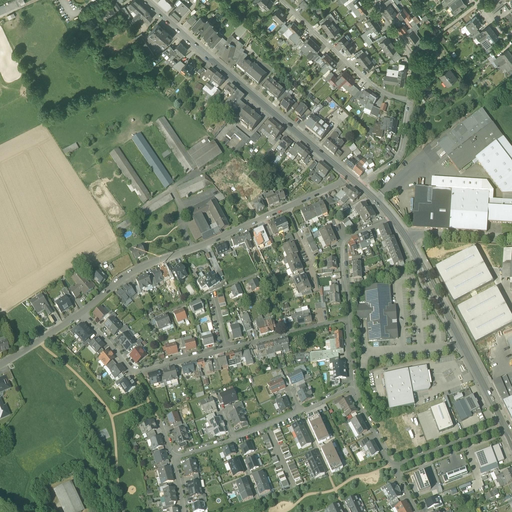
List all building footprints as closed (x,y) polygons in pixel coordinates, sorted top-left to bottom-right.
[(0,14),(25,3),(24,0),(10,0),(0,4),(0,14)] [(133,0),(128,6),(134,10),(134,11),(137,8),(135,6),(138,3),(134,0),(133,0)] [(167,10),(170,7),(161,0),(159,0),(158,2),(167,10)] [(264,6),(267,9),(273,3),(271,1),(269,0),(259,0),(258,2),(263,7),(264,6)] [(299,5),(304,10),(308,6),(304,0),(299,5)] [(352,0),(348,3),(353,11),(357,8),(363,3),(360,0),(352,0)] [(389,18),(396,13),(401,10),(400,10),(396,4),(394,1),(396,0),(387,0),(384,2),(387,6),(382,9),(389,18)] [(451,11),(454,14),(459,10),(466,5),(466,4),(464,2),(463,2),(461,0),(457,0),(456,1),(451,5),(450,6),(449,6),(450,6),(448,7),(451,11)] [(169,15),(176,22),(177,22),(177,21),(190,8),(185,4),(182,1),(177,6),(174,9),(169,15)] [(134,24),(142,15),(146,10),(140,5),(138,3),(135,6),(137,8),(134,11),(137,14),(134,17),(131,20),(133,24),(134,24)] [(363,3),(357,8),(361,13),(364,12),(367,9),(363,3)] [(100,14),(106,22),(110,20),(109,18),(110,17),(116,14),(110,5),(106,8),(107,9),(100,14)] [(500,10),(511,25),(511,15),(505,6),(500,10)] [(281,22),(284,20),(284,19),(283,18),(286,15),(279,8),(272,16),(277,21),(278,19),(281,22)] [(403,8),(400,10),(401,10),(396,13),(399,17),(402,18),(403,17),(408,14),(407,14),(403,8)] [(150,13),(146,10),(142,15),(149,22),(149,21),(150,21),(151,20),(153,18),(149,14),(150,13)] [(131,13),(130,11),(127,13),(125,15),(127,19),(129,17),(131,20),(134,17),(131,13)] [(359,17),(361,20),(367,16),(364,12),(361,13),(362,14),(359,17)] [(321,24),(330,18),(333,16),(331,13),(324,18),(325,20),(321,24)] [(412,27),(416,24),(412,18),(408,13),(407,14),(408,14),(403,17),(407,22),(407,21),(409,23),(412,27)] [(187,21),(192,26),(197,20),(192,16),(187,21)] [(199,30),(204,34),(211,26),(212,25),(208,21),(209,20),(208,19),(206,21),(205,20),(204,21),(200,18),(201,16),(200,16),(197,20),(192,26),(191,26),(197,31),(199,30)] [(330,18),(335,25),(339,22),(337,19),(336,20),(333,16),(330,18)] [(369,26),(371,28),(377,23),(373,17),(367,22),(369,26)] [(468,34),(476,28),(480,26),(479,25),(480,23),(476,17),(465,25),(463,27),(468,34)] [(321,24),(326,31),(335,25),(330,18),(321,24)] [(288,28),(293,32),(298,27),(293,22),(291,25),(290,25),(288,27),(288,28)] [(247,28),(241,23),(235,30),(239,34),(238,35),(238,36),(240,37),(247,28)] [(381,28),(377,23),(371,28),(366,32),(365,32),(361,35),(364,40),(369,37),(370,36),(369,35),(371,33),(373,37),(377,34),(379,32),(378,31),(381,28)] [(280,33),(281,35),(282,34),(284,32),(288,28),(288,27),(287,26),(285,24),(282,27),(278,30),(281,32),(280,33)] [(149,34),(164,47),(172,38),(157,25),(149,34)] [(337,28),(335,25),(326,31),(331,37),(332,37),(339,32),(336,29),(337,28)] [(398,30),(401,34),(407,30),(403,25),(398,30)] [(215,30),(211,26),(204,34),(203,35),(208,40),(207,41),(213,46),(214,46),(219,40),(222,36),(221,37),(217,33),(218,32),(217,31),(218,30),(216,29),(215,30)] [(480,42),(485,38),(484,36),(488,33),(489,33),(492,31),(489,26),(480,33),(477,35),(476,36),(476,37),(479,40),(480,42)] [(303,32),(298,27),(293,32),(289,36),(295,42),(300,37),(302,35),(301,34),(303,32)] [(289,36),(293,32),(288,28),(284,32),(289,37),(289,36)] [(468,34),(471,37),(472,36),(478,31),(476,28),(468,34)] [(498,38),(492,31),(489,33),(488,33),(484,36),(485,38),(480,42),(486,50),(489,48),(491,46),(489,44),(498,38)] [(332,37),(334,40),(339,36),(341,35),(339,32),(332,37)] [(406,36),(411,44),(413,43),(417,39),(412,32),(409,33),(406,36)] [(226,41),(223,44),(222,46),(225,48),(227,43),(235,45),(234,46),(240,50),(242,47),(243,45),(231,35),(226,41)] [(377,39),(380,43),(387,38),(385,35),(377,39)] [(289,36),(289,37),(287,38),(287,39),(295,47),(296,46),(294,43),(295,42),(289,36)] [(338,41),(343,48),(350,43),(348,41),(345,36),(341,39),(338,41)] [(294,43),(296,46),(301,40),(302,39),(300,37),(295,42),(294,43)] [(381,46),(384,49),(392,43),(388,37),(387,38),(380,43),(382,46),(381,46)] [(148,58),(150,61),(155,58),(142,38),(137,41),(148,58)] [(303,42),(305,43),(310,48),(315,43),(310,38),(307,41),(306,40),(304,42),(303,42)] [(214,46),(219,50),(222,46),(223,44),(219,40),(214,46)] [(304,42),(301,40),(296,46),(295,47),(294,48),(298,52),(300,49),(305,43),(303,42),(304,42)] [(351,42),(350,43),(343,48),(348,54),(352,51),(355,48),(351,42)] [(173,50),(176,52),(179,48),(180,49),(183,46),(180,43),(174,49),(173,50)] [(227,43),(225,48),(223,56),(231,59),(234,46),(235,45),(227,43)] [(304,53),(310,48),(305,43),(300,49),(304,53)] [(320,47),(315,43),(310,48),(304,53),(310,59),(317,53),(319,51),(318,49),(320,47)] [(397,49),(392,43),(384,49),(386,53),(387,52),(389,55),(396,50),(397,49)] [(167,55),(170,51),(172,48),(170,46),(166,49),(160,54),(164,58),(167,55)] [(187,50),(183,46),(180,49),(179,48),(176,52),(177,53),(176,53),(178,55),(179,54),(181,56),(184,54),(187,50)] [(222,46),(219,50),(217,52),(223,56),(225,48),(222,46)] [(240,50),(234,46),(231,59),(234,59),(236,62),(238,60),(243,51),(240,50)] [(354,54),(357,57),(364,52),(361,49),(354,54)] [(401,57),(399,54),(396,50),(389,55),(392,58),(392,59),(394,62),(401,57)] [(499,67),(502,64),(511,57),(511,56),(508,50),(496,59),(494,61),(497,65),(499,67)] [(170,51),(167,55),(164,58),(166,60),(169,57),(171,59),(172,59),(175,55),(172,53),(170,51)] [(247,54),(243,51),(238,60),(236,62),(236,63),(238,65),(244,59),(247,54)] [(356,58),(361,64),(369,58),(367,54),(366,55),(364,52),(357,57),(356,58)] [(313,61),(315,59),(319,55),(317,53),(310,59),(313,61)] [(320,66),(323,68),(332,59),(327,54),(325,56),(323,55),(321,57),(318,61),(321,64),(321,65),(320,66)] [(166,60),(173,65),(176,63),(172,59),(171,59),(169,57),(166,60)] [(511,57),(502,64),(505,68),(508,71),(511,67),(511,57)] [(371,60),(369,58),(361,64),(366,70),(367,70),(373,64),(371,61),(372,61),(371,60)] [(237,67),(246,75),(253,67),(250,64),(249,65),(243,60),(244,59),(238,65),(237,67)] [(332,59),(323,68),(321,70),(324,74),(329,69),(330,70),(337,63),(332,59)] [(173,66),(179,71),(182,69),(185,65),(180,60),(173,66)] [(182,69),(190,76),(196,68),(192,65),(193,64),(191,63),(190,63),(188,61),(185,65),(182,69)] [(254,66),(266,76),(267,75),(254,65),(254,66)] [(254,66),(253,67),(246,75),(258,85),(266,76),(254,66)] [(207,79),(210,82),(211,81),(216,74),(211,69),(205,77),(207,79)] [(386,75),(397,77),(398,70),(387,69),(386,75)] [(403,71),(402,71),(398,70),(397,77),(404,78),(405,71),(403,71)] [(441,77),(447,85),(455,78),(449,70),(441,77)] [(337,89),(342,84),(350,76),(345,71),(343,73),(342,72),(338,76),(339,77),(337,79),(337,78),(333,75),(328,80),(337,89)] [(330,72),(326,77),(325,78),(327,81),(328,80),(333,75),(334,74),(331,72),(330,72)] [(216,74),(211,81),(216,85),(219,88),(224,81),(216,74)] [(383,82),(396,84),(397,77),(386,75),(384,75),(383,82)] [(355,81),(350,76),(342,84),(350,92),(356,87),(352,83),(355,81)] [(404,78),(397,77),(396,84),(403,85),(404,78)] [(208,90),(210,92),(214,88),(216,85),(211,81),(210,82),(205,88),(208,90)] [(263,89),(277,101),(280,98),(284,93),(270,81),(263,89)] [(231,98),(232,98),(237,92),(229,85),(224,92),(231,98)] [(350,92),(354,96),(359,91),(359,90),(356,87),(350,92)] [(218,91),(214,88),(210,92),(208,90),(206,93),(208,95),(212,99),(218,91)] [(212,99),(214,100),(217,97),(220,93),(218,91),(212,99)] [(362,93),(359,91),(354,96),(353,97),(356,99),(358,100),(362,93)] [(359,101),(366,106),(368,101),(372,95),(366,91),(364,94),(362,93),(358,100),(359,101)] [(423,94),(428,101),(433,97),(428,91),(423,94)] [(234,117),(237,120),(238,119),(247,109),(240,103),(244,98),(237,92),(232,98),(231,98),(223,108),(233,116),(233,117),(233,118),(234,117)] [(288,93),(287,95),(284,93),(280,98),(277,101),(279,103),(282,100),(284,103),(286,100),(287,101),(289,98),(290,98),(292,96),(288,93)] [(372,95),(368,101),(371,103),(374,105),(378,99),(372,95)] [(280,107),(287,113),(291,108),(295,103),(290,98),(289,98),(287,101),(286,100),(284,103),(280,107)] [(373,107),(370,105),(371,103),(368,101),(366,106),(364,109),(365,109),(371,112),(373,107)] [(301,105),(302,106),(295,113),(300,118),(301,119),(304,115),(308,111),(307,110),(308,109),(306,108),(308,106),(304,103),(301,105)] [(315,116),(321,110),(318,106),(312,113),(315,116)] [(499,126),(496,128),(499,132),(502,130),(511,142),(511,106),(495,120),(499,126)] [(377,118),(379,111),(380,110),(373,107),(371,112),(370,115),(377,118)] [(252,131),(261,121),(247,109),(238,119),(239,119),(242,121),(241,122),(240,123),(241,122),(248,128),(247,129),(248,128),(249,127),(252,130),(252,131)] [(458,172),(475,159),(483,153),(503,138),(499,132),(496,128),(493,124),(482,110),(472,117),(467,121),(437,144),(458,172)] [(312,132),(320,123),(316,120),(316,119),(315,120),(312,117),(310,119),(311,120),(305,127),(312,132)] [(188,175),(198,168),(191,157),(188,153),(180,142),(164,118),(157,123),(154,125),(188,175)] [(210,134),(215,138),(228,122),(224,118),(210,134)] [(383,119),(381,126),(389,127),(396,128),(397,122),(394,121),(394,119),(390,118),(390,120),(383,119)] [(263,129),(271,137),(279,127),(270,120),(263,129)] [(358,125),(365,132),(367,130),(366,129),(359,122),(358,125)] [(329,131),(320,123),(312,132),(321,140),(329,131)] [(106,130),(107,134),(118,128),(116,125),(106,130)] [(382,131),(388,132),(389,127),(381,126),(375,125),(374,130),(372,135),(376,135),(375,138),(381,139),(382,133),(382,131)] [(234,135),(241,141),(246,144),(249,140),(235,127),(231,132),(230,131),(226,136),(231,139),(234,135)] [(283,131),(279,127),(271,137),(275,140),(279,136),(283,131)] [(367,130),(365,132),(371,138),(372,135),(374,130),(368,127),(366,129),(367,130)] [(396,128),(389,127),(388,132),(388,136),(391,137),(391,135),(395,135),(396,128)] [(271,137),(263,129),(260,132),(269,140),(267,141),(273,147),(276,143),(274,141),(275,140),(271,137)] [(255,133),(249,140),(246,144),(247,146),(251,141),(254,144),(260,137),(255,133)] [(329,139),(330,140),(330,139),(341,148),(344,145),(337,139),(339,137),(334,133),(329,139)] [(132,140),(165,190),(174,184),(140,134),(133,139),(132,140)] [(271,149),(274,152),(279,146),(278,146),(281,143),(279,140),(281,137),(279,136),(275,140),(274,141),(276,143),(273,147),(271,149)] [(209,138),(188,153),(191,157),(212,143),(209,138)] [(220,143),(225,147),(229,142),(224,138),(220,143)] [(283,149),(286,151),(292,144),(288,141),(285,139),(285,138),(281,143),(278,146),(279,146),(282,149),(283,149)] [(511,201),(493,200),(488,200),(487,223),(511,224),(511,149),(503,138),(483,153),(511,190),(511,201)] [(338,151),(341,148),(330,139),(330,140),(323,147),(334,156),(336,154),(338,151)] [(236,156),(246,144),(241,141),(231,152),(236,156)] [(212,143),(191,157),(198,168),(199,170),(222,155),(214,142),(212,143)] [(348,147),(352,152),(357,149),(353,143),(348,147)] [(62,150),(65,156),(79,149),(76,144),(62,150)] [(298,144),(293,150),(292,149),(288,153),(292,156),(292,155),(295,158),(298,155),(302,158),(300,160),(303,162),(303,163),(308,157),(309,155),(306,153),(308,151),(298,144)] [(135,192),(143,204),(152,199),(118,149),(110,154),(135,192)] [(162,156),(164,159),(171,154),(169,151),(162,156)] [(502,194),(511,194),(511,190),(483,153),(475,159),(502,194)] [(302,163),(305,166),(311,159),(308,157),(303,163),(303,162),(302,163)] [(362,161),(359,159),(360,158),(359,157),(355,160),(359,164),(363,167),(366,163),(367,162),(363,159),(362,161)] [(346,166),(353,172),(359,165),(358,164),(356,165),(353,163),(351,160),(346,166)] [(308,169),(311,172),(317,165),(314,162),(308,169)] [(322,163),(316,169),(319,171),(319,172),(322,169),(323,170),(326,166),(322,163)] [(359,164),(359,165),(353,172),(359,177),(364,172),(366,174),(366,173),(368,171),(366,169),(369,167),(368,166),(367,163),(366,163),(363,167),(359,164)] [(330,170),(326,166),(323,170),(322,169),(319,172),(325,177),(330,170)] [(248,182),(249,180),(244,174),(239,178),(246,186),(249,183),(248,182)] [(176,188),(178,192),(207,179),(204,175),(176,188)] [(207,178),(207,179),(178,192),(181,199),(212,185),(207,178)] [(436,178),(436,188),(452,189),(489,191),(482,181),(436,178)] [(486,181),(482,181),(489,191),(488,200),(493,200),(493,192),(486,181)] [(249,183),(243,190),(253,199),(259,192),(249,183)] [(348,186),(342,192),(347,196),(352,189),(348,186)] [(413,213),(434,214),(434,206),(425,205),(424,201),(425,188),(425,187),(415,187),(413,213)] [(434,206),(436,188),(425,188),(424,201),(425,205),(434,206)] [(436,188),(434,206),(434,214),(450,216),(452,189),(436,188)] [(347,196),(346,196),(349,198),(350,199),(350,200),(353,202),(356,201),(357,199),(357,200),(360,196),(352,189),(347,196)] [(489,191),(452,189),(450,216),(449,230),(467,231),(468,231),(481,232),(486,232),(487,223),(488,200),(489,191)] [(276,195),(276,196),(278,202),(285,199),(284,197),(282,192),(276,195)] [(339,193),(335,197),(340,201),(341,202),(344,197),(345,198),(346,196),(347,196),(342,192),(341,194),(339,193)] [(220,194),(214,197),(207,200),(209,204),(216,201),(217,203),(225,199),(220,194)] [(138,215),(141,220),(173,200),(170,195),(138,215)] [(276,196),(274,197),(266,200),(269,207),(279,203),(278,202),(276,196)] [(344,204),(349,198),(346,196),(345,198),(344,197),(341,202),(344,204)] [(324,200),(326,202),(329,206),(336,203),(333,200),(330,198),(324,200)] [(190,214),(198,210),(206,206),(209,204),(207,200),(188,210),(190,214)] [(209,211),(213,219),(219,216),(218,214),(221,212),(217,203),(216,201),(209,204),(206,206),(209,211)] [(264,209),(261,202),(261,201),(260,202),(257,203),(258,203),(253,206),(257,212),(264,209)] [(323,203),(318,205),(322,214),(327,212),(325,209),(323,204),(323,203)] [(355,209),(359,215),(368,210),(365,204),(355,209)] [(322,216),(322,214),(318,205),(313,208),(317,218),(322,216)] [(201,214),(209,211),(206,206),(198,210),(200,215),(201,214)] [(312,220),(317,218),(313,208),(308,210),(311,219),(312,220)] [(305,222),(311,219),(308,210),(307,209),(301,212),(305,222)] [(370,209),(368,210),(359,215),(364,223),(369,220),(369,221),(376,217),(370,209)] [(190,214),(193,219),(200,215),(198,210),(190,214)] [(449,230),(450,216),(434,214),(413,213),(412,228),(430,229),(439,229),(439,230),(440,230),(440,229),(449,230)] [(204,241),(213,237),(211,232),(208,227),(203,218),(194,222),(202,237),(204,241)] [(284,218),(278,221),(282,230),(283,231),(288,229),(284,218)] [(229,227),(225,219),(221,220),(215,223),(218,229),(219,231),(220,231),(229,227)] [(116,228),(119,233),(132,225),(129,220),(116,228)] [(277,232),(282,230),(278,221),(273,223),(277,232)] [(353,226),(349,221),(348,222),(344,225),(348,230),(353,226)] [(196,240),(202,237),(194,222),(189,225),(196,240)] [(218,229),(215,223),(208,227),(211,232),(215,230),(218,229)] [(269,226),(271,231),(272,234),(273,234),(277,232),(273,223),(268,225),(269,226)] [(378,229),(381,236),(390,232),(387,226),(378,229)] [(319,232),(321,237),(332,232),(329,227),(319,232)] [(255,237),(258,246),(267,243),(268,243),(267,240),(268,240),(264,230),(254,233),(253,233),(255,237)] [(321,237),(324,242),(334,237),(332,232),(321,237)] [(383,242),(384,241),(392,238),(390,232),(381,236),(383,242)] [(242,236),(245,244),(247,243),(249,242),(251,241),(251,239),(249,234),(242,236)] [(239,246),(245,244),(242,236),(231,240),(232,242),(234,247),(234,248),(239,246)] [(336,243),(334,237),(324,242),(326,247),(336,243)] [(357,238),(352,240),(353,243),(351,244),(348,245),(349,248),(351,253),(354,252),(357,251),(356,251),(355,247),(360,245),(357,238)] [(385,242),(387,247),(396,244),(394,238),(392,238),(384,241),(385,242)] [(284,247),(286,252),(296,248),(293,243),(287,246),(284,247)] [(215,248),(218,255),(228,251),(225,245),(225,244),(215,248)] [(387,247),(389,254),(398,250),(396,244),(387,247)] [(130,251),(135,260),(146,254),(141,245),(130,251)] [(474,247),(435,268),(453,303),(493,282),(474,247)] [(286,252),(288,258),(296,254),(298,254),(296,248),(286,252)] [(389,254),(392,260),(401,256),(398,250),(389,254)] [(510,281),(511,251),(504,250),(502,280),(510,281)] [(287,264),(289,263),(298,259),(296,254),(288,258),(287,258),(285,259),(287,264)] [(403,262),(401,256),(392,260),(394,266),(398,264),(403,262)] [(289,263),(291,268),(300,265),(298,259),(289,263)] [(328,270),(328,271),(332,270),(337,270),(336,259),(327,260),(328,270)] [(179,277),(181,280),(187,276),(184,272),(184,271),(180,265),(176,268),(177,268),(174,270),(173,271),(175,273),(174,273),(175,275),(175,277),(177,277),(179,277)] [(303,270),(300,265),(291,268),(290,269),(290,270),(292,275),(298,273),(303,270)] [(164,281),(170,279),(168,274),(165,267),(159,270),(159,271),(164,281)] [(72,293),(76,298),(80,294),(79,293),(83,290),(87,294),(93,289),(89,284),(78,271),(75,274),(77,277),(76,278),(80,284),(72,290),(74,292),(72,293)] [(93,278),(100,285),(107,278),(100,271),(96,275),(93,278)] [(155,278),(157,284),(164,281),(159,271),(157,272),(156,271),(152,273),(155,278)] [(205,278),(201,280),(197,283),(201,289),(206,286),(209,290),(220,283),(215,276),(213,278),(210,274),(205,278)] [(147,275),(141,277),(146,289),(152,286),(149,281),(147,275)] [(294,281),(297,287),(308,283),(305,276),(299,278),(294,281)] [(141,291),(146,289),(141,277),(136,280),(138,286),(141,291)] [(249,284),(253,292),(260,288),(257,280),(249,284)] [(129,287),(135,295),(138,292),(136,287),(134,283),(129,287)] [(311,290),(308,283),(297,287),(300,294),(301,294),(310,290),(311,290)] [(128,285),(122,290),(130,299),(135,295),(129,287),(128,285)] [(234,296),(235,298),(242,295),(238,286),(231,289),(232,292),(231,293),(233,296),(234,296)] [(395,307),(391,307),(390,295),(390,286),(371,287),(372,289),(364,290),(365,296),(366,306),(357,307),(358,320),(367,319),(368,342),(373,341),(393,340),(393,339),(393,334),(397,334),(395,307)] [(330,292),(330,296),(339,295),(338,287),(331,287),(330,287),(330,292)] [(66,296),(69,300),(71,298),(65,288),(62,290),(66,296)] [(511,317),(496,288),(456,309),(475,344),(511,324),(511,317)] [(125,303),(130,299),(122,290),(117,294),(121,299),(124,303),(125,303)] [(36,311),(43,307),(47,304),(41,295),(30,302),(36,311)] [(339,304),(339,295),(330,296),(331,305),(339,304)] [(56,304),(62,313),(67,310),(73,306),(69,300),(66,296),(59,301),(60,302),(56,304)] [(205,313),(203,309),(200,301),(189,306),(193,314),(195,313),(199,311),(200,315),(205,313)] [(38,315),(45,310),(43,307),(36,311),(38,315)] [(93,314),(100,321),(107,315),(103,310),(101,307),(98,310),(97,309),(96,310),(96,312),(93,314)] [(302,313),(305,324),(312,322),(309,311),(308,311),(307,307),(301,309),(302,313)] [(174,313),(177,323),(178,322),(179,322),(181,322),(182,321),(187,319),(183,310),(174,313)] [(107,319),(109,321),(113,318),(114,319),(117,317),(114,313),(107,319)] [(298,326),(305,324),(302,313),(296,314),(291,316),(291,317),(292,320),(294,320),(295,323),(298,323),(298,326)] [(155,320),(159,330),(162,329),(170,326),(171,326),(166,315),(155,320)] [(240,315),(239,316),(246,333),(246,332),(249,331),(251,330),(249,325),(250,324),(247,315),(243,316),(242,315),(240,315)] [(104,325),(109,331),(117,323),(114,319),(113,318),(109,321),(104,325)] [(260,335),(267,333),(264,322),(263,320),(259,321),(255,321),(256,324),(257,329),(258,332),(259,331),(260,335)] [(272,320),(264,322),(267,333),(273,332),(273,329),(275,328),(273,320),(272,320)] [(118,325),(117,323),(109,331),(114,336),(119,331),(122,329),(122,328),(121,327),(121,326),(119,325),(118,325)] [(77,334),(79,337),(88,329),(84,324),(79,329),(75,332),(75,333),(77,334)] [(232,332),(234,340),(241,338),(240,334),(238,325),(231,327),(232,332)] [(70,332),(73,335),(75,333),(75,332),(79,329),(76,326),(70,332)] [(121,334),(122,333),(127,328),(128,328),(125,326),(122,328),(122,329),(119,331),(121,334)] [(93,334),(88,329),(79,337),(84,342),(84,343),(88,339),(93,334)] [(335,336),(335,340),(342,340),(342,333),(338,333),(338,332),(335,332),(335,333),(332,334),(333,336),(333,337),(335,336)] [(121,343),(123,345),(132,338),(128,333),(127,333),(124,336),(118,340),(120,343),(121,343)] [(202,339),(204,346),(214,344),(212,336),(211,336),(202,339)] [(136,343),(132,338),(123,345),(125,348),(125,349),(127,351),(136,344),(136,343)] [(96,352),(97,353),(101,349),(104,346),(97,339),(95,341),(90,345),(93,349),(95,349),(97,352),(96,352)] [(181,340),(175,342),(175,344),(177,350),(183,349),(186,348),(185,342),(184,339),(181,340)] [(511,339),(507,341),(511,353),(511,374),(492,383),(502,403),(511,397),(511,339)] [(186,348),(187,351),(196,348),(194,340),(192,340),(185,342),(186,348)] [(330,341),(331,351),(338,350),(343,350),(342,340),(335,340),(330,341)] [(0,352),(9,349),(5,341),(0,343),(0,352)] [(167,351),(168,356),(178,353),(177,350),(175,344),(169,345),(165,346),(166,347),(167,351)] [(262,357),(267,356),(265,350),(264,344),(256,346),(257,350),(258,352),(259,354),(261,354),(262,357)] [(130,356),(136,364),(146,356),(143,352),(140,349),(135,352),(130,356)] [(343,350),(338,350),(331,351),(326,352),(322,352),(310,353),(311,363),(316,362),(323,361),(329,360),(332,359),(338,358),(338,354),(343,353),(343,350)] [(99,359),(106,366),(112,361),(114,359),(112,357),(113,356),(111,354),(110,354),(108,351),(99,359)] [(235,360),(239,359),(242,359),(242,358),(241,355),(240,351),(234,353),(235,360)] [(242,353),(242,355),(243,355),(243,358),(244,358),(245,358),(245,359),(246,363),(247,366),(253,364),(251,358),(251,357),(250,357),(249,351),(242,353)] [(237,365),(235,360),(234,353),(227,355),(228,359),(226,359),(227,365),(228,367),(237,365)] [(220,367),(227,365),(226,359),(225,356),(218,357),(219,361),(220,367)] [(106,366),(108,369),(115,363),(112,361),(106,366)] [(200,369),(205,368),(204,365),(203,361),(196,363),(197,363),(197,365),(199,373),(199,372),(201,372),(200,369)] [(206,364),(204,365),(205,368),(207,374),(213,373),(213,372),(212,366),(211,362),(211,361),(205,363),(206,364)] [(117,367),(115,363),(108,369),(110,373),(111,372),(117,367)] [(333,364),(333,365),(333,368),(333,372),(345,371),(345,363),(339,364),(333,364)] [(194,373),(192,366),(192,364),(182,366),(184,375),(187,374),(187,376),(191,375),(191,373),(194,373)] [(113,374),(116,378),(122,374),(125,372),(120,365),(117,367),(111,372),(113,374)] [(386,395),(389,410),(414,405),(412,394),(428,391),(430,388),(430,384),(427,372),(426,367),(383,375),(384,380),(385,387),(386,395)] [(167,383),(177,380),(177,379),(175,371),(172,369),(164,371),(164,373),(166,381),(167,383)] [(5,377),(7,382),(13,379),(10,371),(2,374),(4,378),(5,377)] [(295,373),(287,377),(291,386),(295,384),(296,384),(304,380),(302,377),(301,374),(300,371),(295,373)] [(346,379),(345,371),(333,372),(334,380),(339,379),(346,379)] [(148,375),(151,386),(160,383),(159,378),(157,372),(148,375)] [(304,380),(305,384),(312,381),(310,376),(307,375),(304,377),(302,377),(304,380)] [(0,392),(2,392),(9,388),(7,382),(5,377),(4,378),(0,379),(0,392)] [(115,383),(117,387),(121,384),(125,381),(123,378),(117,382),(115,383)] [(123,388),(126,393),(135,387),(129,378),(125,381),(121,384),(124,388),(123,388)] [(332,388),(340,384),(339,379),(334,380),(331,380),(332,388)] [(281,380),(272,384),(272,383),(268,384),(269,387),(273,394),(285,389),(284,387),(281,380)] [(298,387),(301,393),(307,390),(304,384),(298,387)] [(223,404),(224,406),(237,401),(233,390),(220,395),(223,404)] [(298,394),(302,403),(311,399),(310,396),(312,395),(310,392),(308,393),(307,390),(301,393),(298,394)] [(462,394),(454,397),(457,403),(465,400),(462,394)] [(213,404),(219,402),(217,397),(216,395),(210,397),(211,399),(213,404)] [(475,401),(473,396),(464,401),(470,414),(479,410),(477,405),(478,404),(476,401),(475,401)] [(511,397),(502,403),(501,403),(511,424),(511,397)] [(204,413),(206,414),(216,410),(213,404),(211,399),(200,403),(202,407),(201,408),(202,410),(203,411),(204,413)] [(277,404),(281,412),(290,408),(286,399),(282,400),(276,403),(277,404)] [(339,404),(343,411),(353,406),(349,399),(343,402),(339,404)] [(470,414),(464,401),(453,406),(462,422),(472,417),(470,414)] [(233,406),(235,412),(241,410),(244,409),(241,403),(233,406)] [(444,405),(430,410),(439,433),(453,428),(444,405)] [(346,417),(356,412),(353,406),(343,411),(344,413),(346,417)] [(230,414),(232,421),(243,416),(241,410),(235,412),(230,414)] [(167,417),(171,426),(173,425),(180,423),(179,419),(178,419),(176,414),(167,417)] [(206,417),(208,423),(216,420),(214,414),(206,417)] [(232,421),(235,427),(240,425),(246,423),(243,416),(232,421)] [(319,416),(318,416),(315,417),(314,417),(311,419),(308,421),(318,444),(322,443),(326,441),(329,439),(328,436),(326,432),(325,428),(324,428),(324,426),(322,423),(319,416)] [(208,423),(210,428),(212,432),(214,437),(225,433),(219,418),(216,420),(208,423)] [(367,432),(363,425),(359,418),(351,423),(355,430),(359,436),(367,432)] [(146,434),(147,434),(154,431),(157,430),(153,421),(143,425),(146,434)] [(292,427),(294,433),(304,428),(301,423),(292,427)] [(173,432),(175,439),(187,435),(185,430),(184,428),(179,430),(173,432)] [(294,433),(297,438),(306,434),(304,428),(294,433)] [(297,438),(299,444),(309,439),(306,434),(297,438)] [(189,440),(187,435),(175,439),(178,445),(186,442),(189,441),(189,440)] [(151,446),(152,450),(157,448),(158,448),(163,447),(160,438),(157,439),(151,440),(153,446),(151,446)] [(311,445),(309,439),(299,444),(302,449),(311,445)] [(359,443),(362,449),(363,448),(366,446),(369,445),(366,440),(359,443)] [(369,451),(372,457),(379,453),(373,443),(369,445),(366,446),(369,451)] [(241,448),(244,456),(254,452),(251,444),(241,448)] [(334,449),(332,445),(328,446),(324,448),(321,450),(332,473),(335,472),(339,470),(343,468),(341,464),(339,461),(338,457),(338,458),(337,456),(336,452),(335,452),(334,449)] [(498,445),(491,448),(497,463),(502,461),(504,461),(498,445)] [(226,455),(227,458),(230,457),(236,454),(233,446),(222,450),(224,454),(226,455)] [(491,448),(474,455),(479,470),(497,463),(491,448)] [(163,453),(155,455),(158,465),(161,464),(162,467),(165,466),(164,463),(164,462),(168,461),(165,452),(163,453)] [(305,457),(308,462),(317,458),(314,452),(305,457)] [(246,462),(250,471),(259,468),(256,461),(255,458),(246,462)] [(308,462),(310,468),(320,463),(317,458),(308,462)] [(228,464),(231,470),(241,467),(238,460),(228,464)] [(183,464),(185,471),(197,468),(196,465),(194,465),(193,462),(195,462),(186,464),(183,464)] [(310,468),(313,473),(322,469),(320,463),(310,468)] [(479,470),(481,475),(498,468),(498,467),(497,463),(479,470)] [(241,467),(231,470),(234,477),(243,473),(241,467)] [(158,471),(160,478),(172,475),(170,468),(168,469),(159,471),(158,471)] [(198,474),(197,468),(185,471),(187,477),(193,476),(198,474)] [(446,475),(448,482),(467,475),(465,468),(446,475)] [(325,475),(322,469),(313,473),(315,479),(325,475)] [(496,486),(497,489),(500,487),(508,484),(511,481),(511,472),(511,469),(498,475),(495,476),(497,480),(496,481),(498,485),(496,486)] [(254,481),(255,483),(265,479),(263,473),(252,477),(253,479),(254,481)] [(430,490),(424,473),(413,478),(419,494),(430,490)] [(173,482),(172,475),(160,478),(162,485),(166,484),(173,482)] [(267,485),(265,479),(255,483),(257,489),(267,485)] [(235,484),(238,490),(248,486),(248,484),(246,481),(246,480),(235,484)] [(188,484),(189,491),(201,489),(200,482),(193,484),(188,484)] [(57,490),(66,511),(81,511),(69,485),(57,490)] [(267,485),(257,489),(260,496),(270,492),(267,485)] [(385,490),(388,496),(399,490),(397,487),(396,488),(394,485),(390,487),(385,490)] [(251,492),(248,486),(238,490),(240,496),(251,492)] [(164,492),(165,497),(176,495),(174,488),(169,489),(163,490),(164,492)] [(202,495),(201,489),(189,491),(190,498),(198,496),(202,496),(202,495)] [(401,493),(399,490),(388,496),(392,502),(397,500),(401,497),(399,494),(401,493)] [(243,502),(253,498),(251,492),(240,496),(243,502)] [(177,502),(176,495),(165,497),(166,503),(166,504),(173,503),(177,502)] [(347,506),(347,508),(358,503),(356,497),(345,502),(345,503),(347,506)] [(434,507),(439,505),(436,498),(425,503),(428,509),(434,507)] [(399,502),(398,502),(397,500),(392,502),(389,504),(390,507),(392,510),(395,508),(400,505),(399,502)] [(395,508),(397,511),(401,511),(409,508),(406,502),(400,505),(395,508)] [(192,505),(193,511),(203,511),(204,511),(204,508),(205,507),(204,503),(199,504),(192,505)] [(351,511),(361,508),(358,503),(347,508),(348,510),(349,511),(351,511)]
